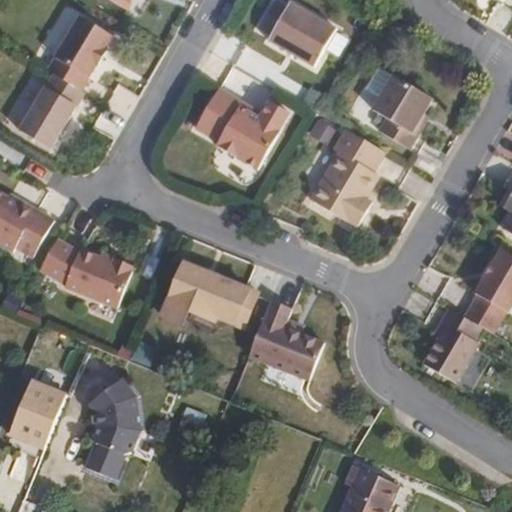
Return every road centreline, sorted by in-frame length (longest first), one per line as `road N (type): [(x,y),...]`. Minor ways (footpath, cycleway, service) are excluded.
road 1 (residential): [(120,184),(381,294)]
road 2 (residential): [(381,294),(362,336),(378,382),(511,460)]
road 3 (residential): [(381,294),(511,90)]
road 4 (residential): [(221,0),(120,184)]
